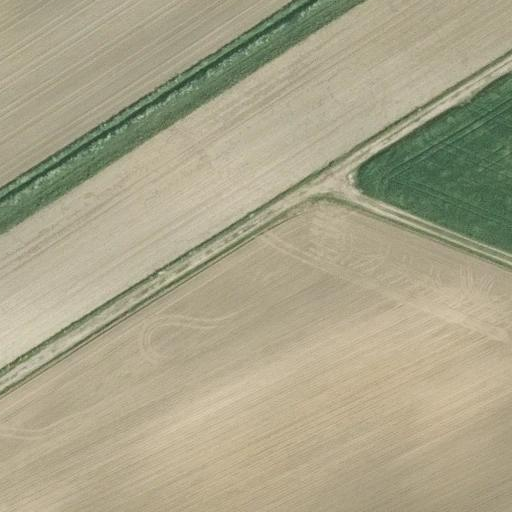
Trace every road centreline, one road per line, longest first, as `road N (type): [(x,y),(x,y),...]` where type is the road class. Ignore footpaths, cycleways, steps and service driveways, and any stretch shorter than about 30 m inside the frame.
road 1 (track): [(339,190),(0,393)]
road 2 (track): [(339,190),(511,72)]
road 3 (track): [(511,260),(339,190)]
